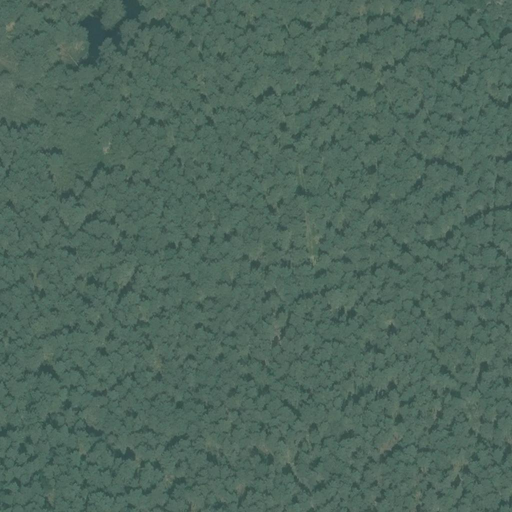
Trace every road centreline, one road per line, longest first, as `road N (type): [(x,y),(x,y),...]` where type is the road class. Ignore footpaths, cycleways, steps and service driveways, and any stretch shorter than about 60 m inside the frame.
road 1 (track): [(0,448),(319,300)]
road 2 (track): [(280,0),(319,300)]
road 3 (track): [(319,300),(511,99)]
road 4 (track): [(511,505),(403,264)]
road 5 (track): [(511,411),(289,511)]
road 6 (track): [(319,300),(511,217)]
road 7 (track): [(314,511),(236,337)]
